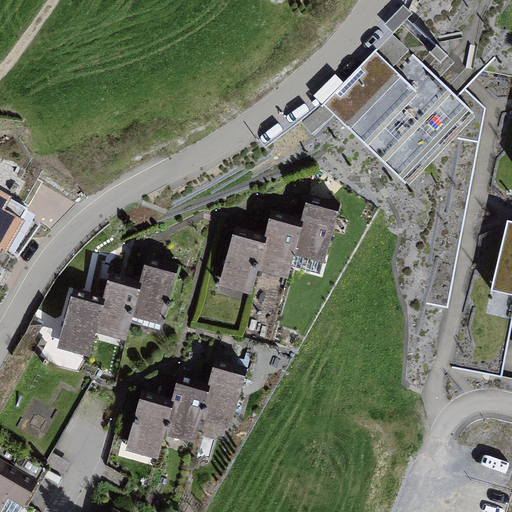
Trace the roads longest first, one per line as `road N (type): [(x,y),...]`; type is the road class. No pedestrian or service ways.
road 1 (residential): [(368,0),(353,31),(271,110),(95,207),(42,263),(0,338)]
road 2 (residential): [(511,413),(487,408),(446,430),(407,511)]
